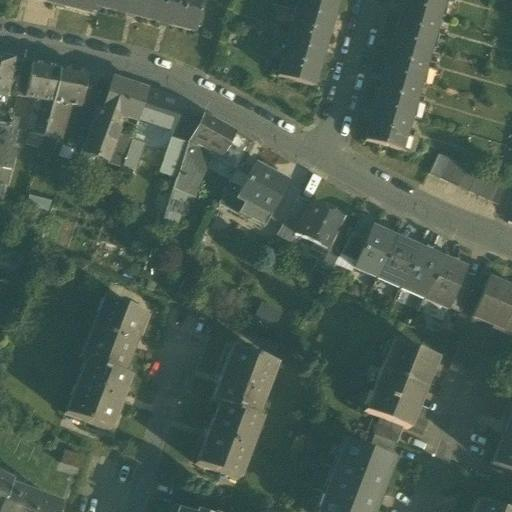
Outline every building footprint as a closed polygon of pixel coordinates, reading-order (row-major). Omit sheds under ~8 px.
[(31,0),(89,15),(91,7),(92,0),(31,0)] [(92,0),(91,7),(193,33),(201,0),(92,0)] [(298,0),(276,79),(310,89),(336,0),(298,0)] [(404,0),(363,143),(398,153),(403,137),(442,0),(404,0)] [(0,98),(4,99),(11,62),(0,59),(0,98)] [(24,100),(24,99),(31,65),(21,64),(14,99),(24,100)] [(24,99),(38,101),(52,104),(58,70),(31,65),(24,99)] [(58,70),(52,104),(67,106),(79,109),(86,75),(58,70)] [(111,81),(102,109),(102,110),(123,118),(136,122),(146,92),(111,81)] [(146,92),(136,122),(171,134),(181,104),(146,92)] [(51,108),(52,104),(38,101),(28,135),(42,139),(51,108)] [(56,143),(67,106),(52,104),(51,108),(42,139),(56,143)] [(1,106),(1,107),(0,111),(0,126),(9,128),(13,108),(1,106)] [(117,137),(123,118),(102,110),(102,109),(99,108),(84,151),(107,160),(111,151),(117,137)] [(186,198),(192,200),(205,169),(210,157),(219,162),(232,138),(235,134),(202,116),(187,144),(186,145),(175,180),(172,191),(179,194),(186,198)] [(136,122),(130,141),(143,146),(141,153),(163,160),(169,140),(171,134),(136,122)] [(0,169),(1,170),(5,149),(8,129),(9,128),(0,126),(0,169)] [(8,129),(5,149),(10,150),(14,130),(8,129)] [(251,143),(235,134),(232,138),(249,148),(251,143)] [(39,151),(42,139),(28,135),(25,147),(39,151)] [(111,151),(125,156),(130,141),(117,137),(111,151)] [(417,141),(403,137),(398,153),(412,157),(417,141)] [(219,162),(236,171),(249,148),(232,138),(219,162)] [(158,174),(175,180),(186,145),(169,140),(163,160),(158,174)] [(143,146),(130,141),(125,156),(121,168),(134,172),(141,153),(143,146)] [(13,151),(10,150),(5,149),(1,170),(10,172),(13,151)] [(427,176),(498,208),(507,188),(437,156),(427,176)] [(210,157),(205,169),(230,183),(236,171),(219,162),(210,157)] [(253,166),(247,177),(234,199),(242,204),(235,216),(261,230),(267,219),(285,187),(286,185),(253,166)] [(224,194),(234,199),(247,177),(236,171),(230,183),(224,194)] [(267,219),(281,227),(296,199),(299,194),(285,187),(267,219)] [(162,222),(170,224),(179,194),(172,191),(162,222)] [(177,226),(186,198),(179,194),(170,224),(177,226)] [(234,199),(224,194),(217,205),(235,216),(242,204),(234,199)] [(28,196),(25,207),(48,213),(51,202),(28,196)] [(309,205),(296,199),(281,227),(280,229),(294,236),(309,205)] [(294,236),(323,250),(324,251),(339,220),(309,205),(294,236)] [(351,270),(375,280),(393,240),(369,229),(364,241),(354,264),(351,270)] [(338,258),(354,264),(364,241),(351,235),(338,258)] [(375,280),(399,291),(417,250),(393,240),(375,280)] [(338,258),(324,251),(323,250),(313,270),(327,278),(333,267),(338,258)] [(399,291),(423,301),(441,261),(417,250),(399,291)] [(338,258),(333,267),(349,274),(351,270),(354,264),(338,258)] [(464,271),(441,261),(423,301),(446,312),(451,301),(462,277),(464,271)] [(451,301),(463,306),(473,282),(462,277),(451,301)] [(510,337),(511,337),(511,334),(511,290),(507,289),(507,290),(487,282),(471,319),(492,328),(493,327),(511,335),(510,337)] [(63,416),(108,433),(128,379),(120,376),(143,316),(101,300),(78,361),(83,362),(63,416)] [(281,313),(260,304),(252,321),(273,330),(281,313)] [(362,413),(407,431),(435,361),(390,343),(362,413)] [(194,465),(236,481),(259,421),(254,419),(274,364),(230,348),(210,402),(216,405),(194,465)] [(448,371),(493,388),(502,366),(457,348),(448,371)] [(511,410),(490,466),(511,475),(511,410)] [(376,427),(372,437),(394,446),(398,435),(376,427)] [(390,456),(394,446),(372,437),(368,448),(390,456)] [(368,511),(388,462),(343,445),(317,511),(368,511)] [(58,471),(80,476),(85,456),(63,450),(58,471)] [(0,505),(7,488),(9,484),(0,479),(0,505)] [(54,511),(57,506),(7,488),(0,505),(0,511),(54,511)] [(473,511),(504,511),(477,502),(473,511)]
